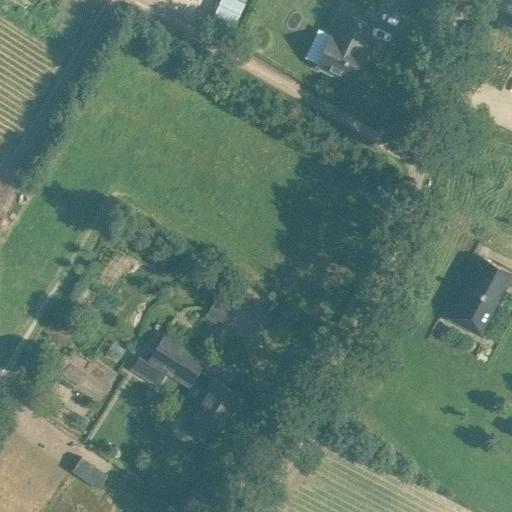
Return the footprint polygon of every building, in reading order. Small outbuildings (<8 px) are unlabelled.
[(242,35),(253,13),(227,0),(223,0),(213,20),(242,35)] [(353,81),(363,61),(356,58),(372,25),(347,13),(336,35),(332,33),(317,64),(320,65),(318,69),(332,75),(333,72),(353,81)] [(474,123),(460,142),(468,147),(495,166),(508,147),(481,128),(474,123)] [(511,272),(484,257),(469,284),(466,283),(448,318),(469,329),(471,327),(480,332),(511,272)] [(213,300),(205,314),(217,321),(218,318),(224,321),(230,311),(213,300)] [(202,438),(211,424),(219,429),(231,409),(234,411),(244,396),(222,383),(198,368),(206,355),(166,330),(164,333),(160,331),(162,329),(159,327),(157,330),(156,329),(152,335),(160,339),(148,359),(149,359),(148,361),(139,356),(132,370),(158,385),(166,370),(188,384),(192,378),(206,387),(198,399),(204,403),(197,414),(192,411),(182,426),(202,438)] [(97,397),(110,399),(112,385),(99,383),(97,397)] [(82,455),(72,470),(99,488),(108,473),(82,455)]
